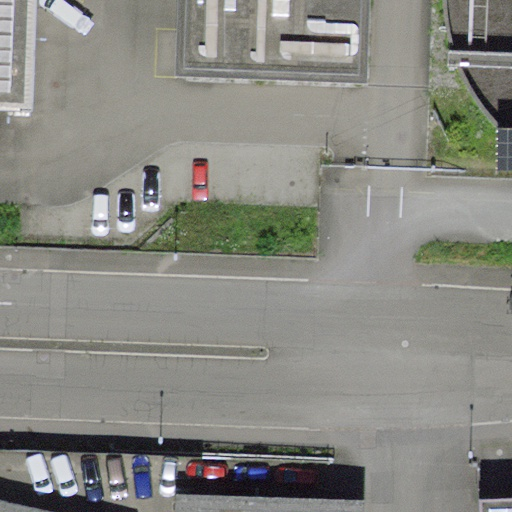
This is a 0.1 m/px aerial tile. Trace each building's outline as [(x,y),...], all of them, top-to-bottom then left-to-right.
[(0,0),(0,114),(33,116),(37,0),(0,0)] [(182,0),(180,73),(368,79),(370,0),(182,0)] [(0,511),(105,511),(0,485),(0,511)] [(362,511),(363,499),(175,491),(174,511),(362,511)] [(511,511),(511,494),(479,495),(479,511),(511,511)]
